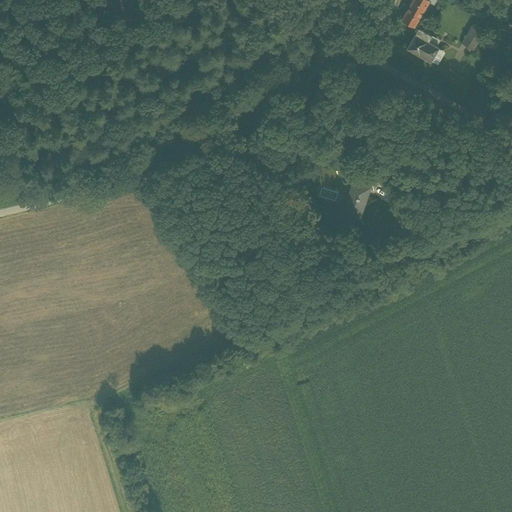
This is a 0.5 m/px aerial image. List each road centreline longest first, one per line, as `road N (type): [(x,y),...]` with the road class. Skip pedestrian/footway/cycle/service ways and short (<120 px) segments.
road 1 (unclassified): [(334,48),(120,175),(0,213)]
road 2 (unclassified): [(334,48),(353,51),(511,140)]
